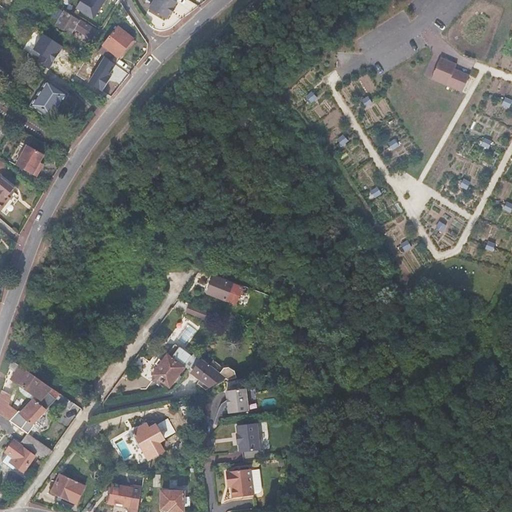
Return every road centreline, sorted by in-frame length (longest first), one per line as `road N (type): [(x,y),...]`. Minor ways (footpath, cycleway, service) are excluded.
road 1 (residential): [(0,340),(66,183),(166,52)]
road 2 (residential): [(181,281),(17,511)]
